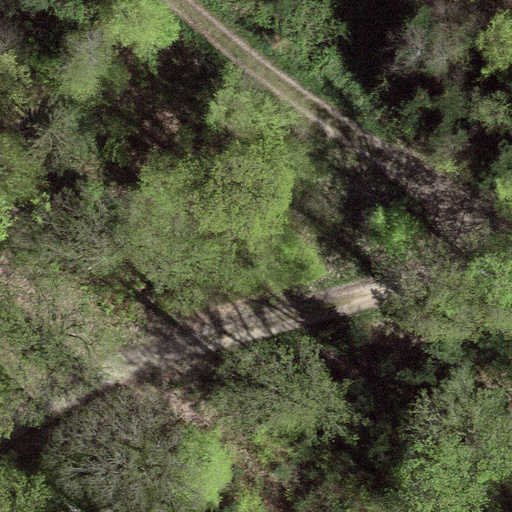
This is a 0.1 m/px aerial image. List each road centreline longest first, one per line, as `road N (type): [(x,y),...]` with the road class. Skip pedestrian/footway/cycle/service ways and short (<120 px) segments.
road 1 (track): [(511,226),(175,345),(58,392),(0,431)]
road 2 (track): [(511,216),(466,205),(302,107),(186,0)]
